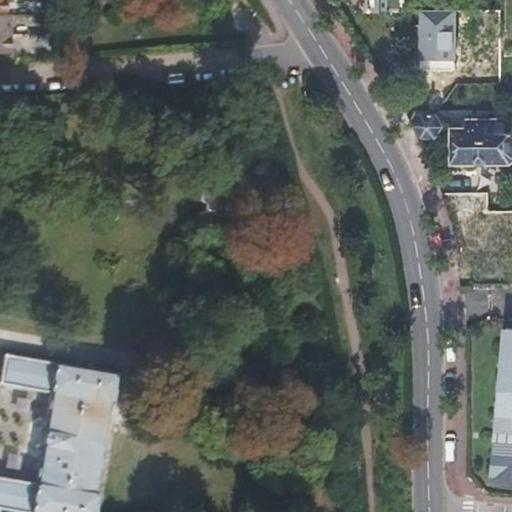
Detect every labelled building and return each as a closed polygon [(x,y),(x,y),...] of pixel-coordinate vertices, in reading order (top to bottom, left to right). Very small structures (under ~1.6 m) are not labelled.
[(0,0),(0,50),(8,51),(8,12),(7,0),(0,0)] [(380,0),(381,17),(381,20),(394,20),(394,17),(406,17),(406,8),(408,9),(407,0),(380,0)] [(454,9),(418,10),(420,69),(455,68),(454,9)] [(419,113),(412,121),(422,140),(426,135),(436,136),(447,121),(443,115),(419,113)] [(455,129),(454,163),(509,162),(511,160),(511,123),(509,121),(469,121),(468,129),(455,129)] [(511,328),(507,328),(496,478),(511,479),(511,328)] [(5,356),(0,384),(0,389),(48,397),(40,441),(33,485),(0,479),(0,510),(11,511),(96,511),(99,497),(95,496),(110,408),(114,408),(120,375),(5,356)]
